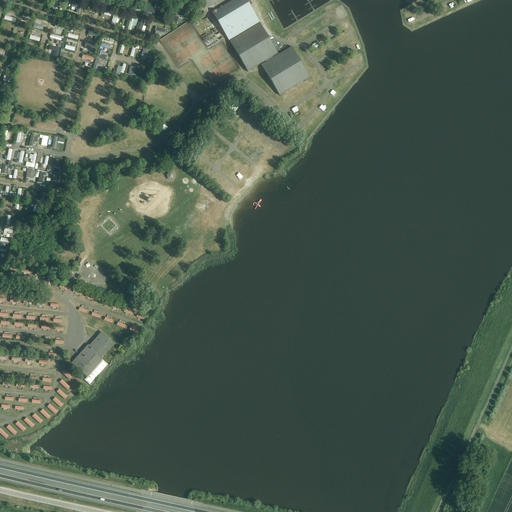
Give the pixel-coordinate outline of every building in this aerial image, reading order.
[(260,65),(279,96),(310,77),(291,47),(278,55),(249,6),(252,5),(248,0),(246,0),(245,0),(234,0),(212,13),(223,32),(224,35),(225,35),(247,72),(260,65)] [(72,2),(72,10),(80,10),(81,5),(78,5),(78,2),(72,2)] [(416,11),(421,8),(417,3),(413,5),(416,11)] [(114,13),(111,23),(117,24),(120,14),(114,13)] [(417,24),(413,17),(409,19),(413,27),(417,24)] [(128,18),(126,29),(132,30),(133,24),(137,25),(137,19),(128,18)] [(346,30),(351,27),(346,19),(341,22),(346,30)] [(51,44),(49,49),(55,51),(54,54),(58,55),(61,48),(51,44)] [(142,59),(150,60),(151,49),(143,49),(142,59)] [(120,76),(121,72),(124,73),(127,64),(124,63),(123,66),(119,65),(116,75),(120,76)] [(131,65),(129,74),(137,76),(139,67),(131,65)] [(204,83),(197,86),(200,91),(206,88),(204,83)] [(232,110),(235,112),(243,102),(240,100),(241,99),(235,94),(234,95),(231,92),(223,102),(226,105),(226,104),(232,109),(232,110)] [(54,136),(53,147),(57,147),(57,142),(65,143),(65,137),(54,136)] [(28,151),(28,153),(31,153),(30,161),(36,162),(38,152),(28,151)] [(61,166),(62,159),(51,157),(49,164),(61,166)] [(208,162),(203,168),(208,172),(213,167),(208,162)] [(35,178),(35,169),(27,169),(27,177),(35,178)] [(239,172),(236,176),(241,181),(245,177),(239,172)] [(53,182),(61,182),(62,174),(54,173),(53,182)] [(43,192),(42,200),(38,200),(38,203),(46,203),(47,192),(43,192)] [(113,343),(102,333),(92,344),(93,345),(90,347),(89,346),(88,346),(87,345),(75,359),(75,360),(72,363),(76,367),(75,368),(85,377),(100,361),(98,359),(113,343)] [(65,368),(62,371),(70,379),(73,376),(65,368)] [(67,389),(70,386),(63,378),(60,381),(67,389)] [(65,398),(68,395),(60,387),(57,391),(65,398)] [(61,407),(64,404),(56,396),(53,399),(61,407)] [(56,414),(59,411),(50,403),(47,406),(56,414)] [(43,408),(40,411),(48,419),(51,416),(43,408)] [(33,416),(41,423),(44,420),(35,413),(33,416)] [(32,427),(35,424),(27,417),(24,420),(32,427)] [(24,431),(27,428),(19,420),(16,423),(24,431)] [(7,427),(15,435),(18,432),(10,424),(7,427)] [(0,428),(0,432),(6,438),(9,435),(1,427),(0,428)]
